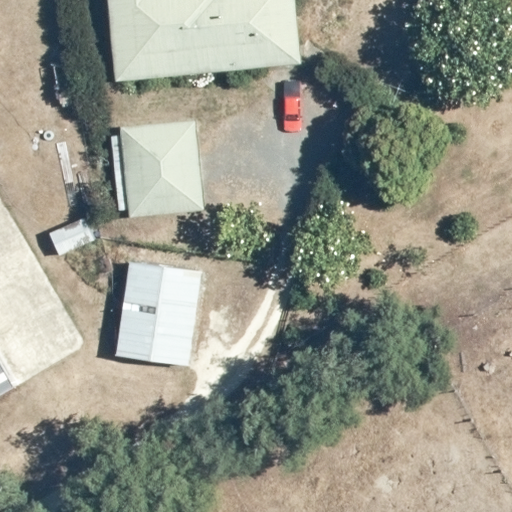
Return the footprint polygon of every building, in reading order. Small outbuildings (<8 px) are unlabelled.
[(105,0),(112,78),(297,62),(291,0),(105,0)] [(199,210),(196,118),(117,120),(120,213),(199,210)] [(0,348),(17,377),(20,383),(87,345),(0,192),(0,348)] [(196,267),(123,260),(115,356),(187,363),(196,267)] [(0,386),(17,377),(0,348),(0,386)]
